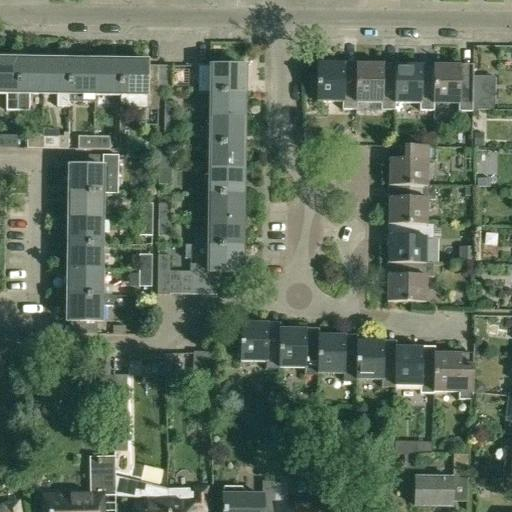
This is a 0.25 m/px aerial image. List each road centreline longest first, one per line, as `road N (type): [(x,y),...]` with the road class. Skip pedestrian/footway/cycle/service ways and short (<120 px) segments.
road 1 (residential): [(277,23),(25,19)]
road 2 (residential): [(511,28),(277,23)]
road 3 (residential): [(357,317),(276,310),(277,293),(302,264),(311,189)]
road 4 (residential): [(0,308),(31,308),(35,165),(0,165)]
road 5 (residential): [(311,189),(362,188),(357,317)]
road 6 (residential): [(311,189),(279,133),(277,23)]
